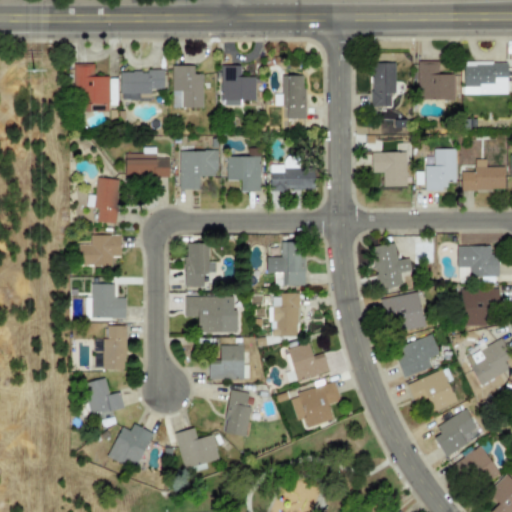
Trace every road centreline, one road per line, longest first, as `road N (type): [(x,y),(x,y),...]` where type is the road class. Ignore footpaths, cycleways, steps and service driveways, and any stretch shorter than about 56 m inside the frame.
road 1 (tertiary): [(333,18),(336,246),(345,310),(390,433),(443,511)]
road 2 (tertiary): [(0,15),(511,15)]
road 3 (residential): [(159,386),(150,219),(335,218)]
road 4 (residential): [(335,218),(511,216)]
